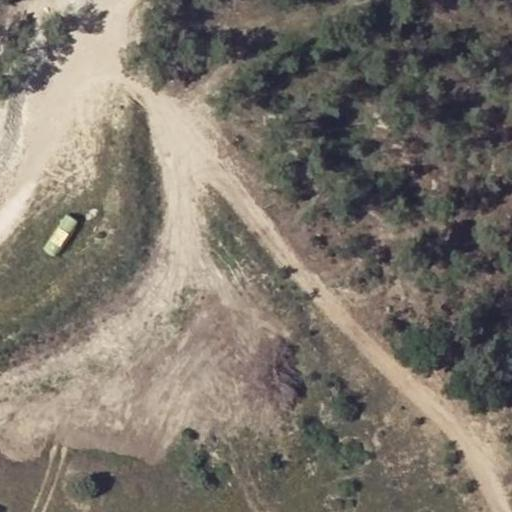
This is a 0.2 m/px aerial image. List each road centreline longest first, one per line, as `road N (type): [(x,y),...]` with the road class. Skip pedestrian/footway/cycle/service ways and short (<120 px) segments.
road 1 (track): [(78,30),(181,127),(314,283),(459,433),(505,511)]
road 2 (track): [(0,227),(78,30),(108,0)]
